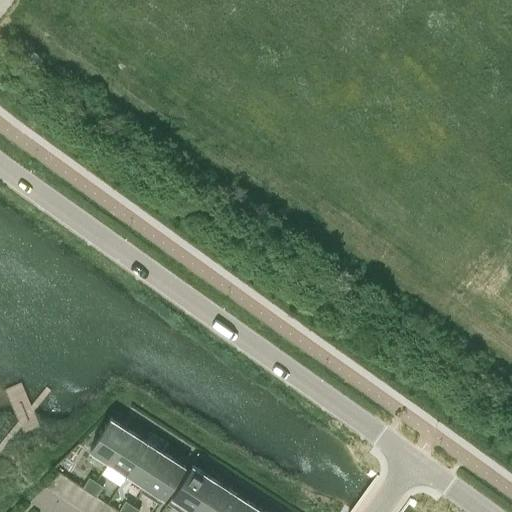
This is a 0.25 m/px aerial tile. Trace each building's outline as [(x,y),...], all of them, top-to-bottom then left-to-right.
[(109,461),(130,429),(111,417),(90,449),(109,461)] [(148,441),(130,429),(109,461),(127,473),(148,441)] [(140,490),(141,491),(166,453),(148,441),(127,473),(144,484),(140,490)] [(166,453),(141,491),(160,503),(185,465),(166,453)] [(182,511),(188,511),(212,477),(193,464),(168,502),(182,511)] [(89,492),(96,481),(89,476),(82,487),(89,492)] [(214,511),(230,488),(212,477),(188,511),(190,511),(192,509),(196,511),(214,511)] [(104,485),(96,481),(89,492),(97,496),(104,485)] [(240,511),(248,500),(230,488),(214,511),(240,511)] [(118,511),(120,511),(127,511),(133,504),(126,500),(118,511)] [(248,500),(240,511),(265,511),(266,511),(248,500)]
